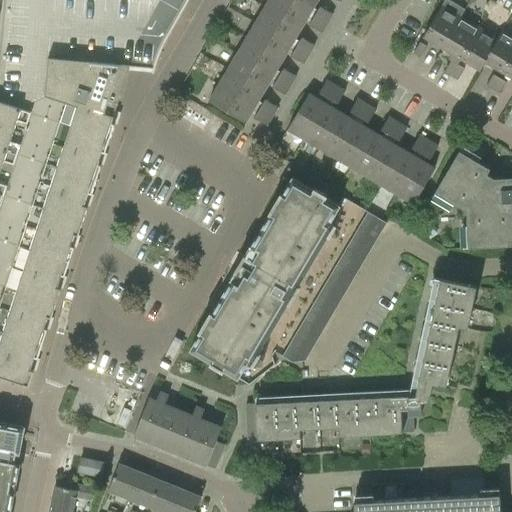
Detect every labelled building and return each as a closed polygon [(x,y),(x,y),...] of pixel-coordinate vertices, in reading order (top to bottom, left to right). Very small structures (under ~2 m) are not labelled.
[(158,58),(160,54),(162,47),(165,42),(167,37),(188,0),(0,0),(0,375),(29,385),(34,370),(30,369),(34,357),(38,358),(47,329),(44,328),(48,316),(51,317),(61,288),(57,287),(61,275),(65,276),(74,247),(71,246),(74,234),(78,235),(88,206),(84,204),(88,193),(91,194),(101,165),(97,163),(101,152),(105,153),(114,124),(118,125),(118,100),(129,67),(153,69),(152,72),(154,73),(155,69),(156,63),(157,61),(158,58)] [(267,0),(265,5),(264,6),(301,28),(301,27),(310,12),(290,0),(267,0)] [(290,0),(310,12),(317,0),(290,0)] [(443,47),(461,16),(442,5),(424,36),(443,47)] [(256,20),(255,22),(292,43),(292,42),(301,28),(264,6),(256,20)] [(320,6),(316,13),(322,17),(326,9),(320,6)] [(326,9),(322,17),(329,20),(333,13),(326,9)] [(314,16),(309,24),(316,28),(320,20),(314,16)] [(451,59),(458,63),(461,58),(480,27),(461,16),(443,47),(452,52),(450,55),(451,59)] [(320,20),(316,28),(322,32),(327,24),(320,20)] [(248,34),(246,37),(282,59),(284,56),(292,43),(255,22),(248,34)] [(480,27),(461,58),(480,69),(485,61),(498,38),(497,38),(480,27)] [(498,38),(485,61),(503,72),(511,56),(511,34),(502,29),(497,38),(498,38)] [(238,50),(237,52),(273,74),(275,72),(282,59),(246,37),(238,50)] [(302,37),(297,44),(304,48),(308,41),(302,37)] [(308,41),(304,48),(310,52),(314,44),(308,41)] [(427,45),(420,41),(414,52),(421,56),(427,45)] [(295,48),(291,55),(297,59),(302,51),(295,48)] [(303,63),(308,55),(302,51),(297,59),(303,63)] [(229,66),(228,68),(264,90),(265,88),(273,74),(237,52),(229,66)] [(511,56),(503,72),(511,77),(511,56)] [(452,75),(458,63),(451,59),(445,70),(452,75)] [(452,75),(458,78),(465,67),(458,63),(452,75)] [(219,82),(218,84),(255,105),(264,90),(228,68),(219,82)] [(279,75),(286,79),(290,71),(283,68),(279,75)] [(290,71),(286,79),(292,83),(296,75),(290,71)] [(493,88),(500,77),(493,73),(486,84),(493,88)] [(500,77),(493,88),(499,92),(506,81),(500,77)] [(277,78),(273,86),(279,90),(284,82),(277,78)] [(326,79),(322,85),(330,90),(334,83),(332,83),(326,79)] [(284,82),(279,90),(286,93),(290,86),(284,82)] [(218,84),(208,100),(245,122),(255,105),(218,84)] [(182,85),(178,93),(185,97),(190,90),(182,85)] [(322,85),(319,92),(325,96),(326,97),(330,90),(322,85)] [(337,86),(334,92),(341,97),(345,90),(337,86)] [(295,117),(288,129),(301,136),(304,138),(326,102),(322,100),(309,92),(308,94),(295,117)] [(334,92),(330,99),(338,103),(341,97),(334,92)] [(354,104),(362,109),(365,102),(358,98),(354,104)] [(265,99),(260,106),(267,110),(271,102),(265,99)] [(271,102),(267,110),(273,114),(278,106),(271,102)] [(326,102),(304,138),(317,146),(320,148),(341,111),(339,110),(326,102)] [(354,104),(350,110),(358,115),(362,109),(354,104)] [(376,109),(369,104),(365,111),(372,115),(376,109)] [(258,110),(254,117),(260,121),(265,114),(258,110)] [(341,111),(320,148),(334,156),(335,157),(357,120),(356,120),(341,111)] [(365,111),(361,117),(368,121),(372,115),(365,111)] [(265,114),(260,121),(267,125),(271,117),(265,114)] [(385,122),(392,127),(396,120),(388,116),(385,122)] [(357,120),(335,157),(351,166),(373,130),(372,130),(357,120)] [(385,122),(381,129),(388,133),(392,127),(385,122)] [(400,123),(399,122),(396,129),(403,133),(407,127),(400,123)] [(411,149),(419,133),(409,127),(400,143),(411,149)] [(396,129),(392,135),(393,136),(399,140),(403,133),(396,129)] [(373,130),(351,166),(366,175),(388,139),(373,130)] [(420,134),(416,140),(424,145),(427,139),(420,134)] [(388,139),(366,175),(369,176),(382,184),(403,148),(390,140),(388,139)] [(416,140),(412,147),(420,151),(424,145),(416,140)] [(431,141),(427,147),(434,151),(438,145),(433,142),(431,141)] [(427,147),(423,153),(426,155),(431,158),(434,151),(427,147)] [(403,148),(382,184),(385,186),(397,193),(419,157),(407,150),(403,148)] [(490,168),(460,150),(434,191),(466,211),(468,247),(511,244),(511,176),(493,178),(486,173),(490,168)] [(419,157),(397,193),(401,196),(413,203),(435,167),(423,159),(419,157)] [(340,205),(326,196),(327,195),(315,188),(314,189),(293,177),(283,194),(281,193),(270,212),(271,213),(252,246),(251,245),(230,279),(231,280),(212,313),(211,312),(199,331),(201,332),(191,349),(212,361),(211,363),(223,370),(224,368),(238,377),(340,205)] [(363,220),(382,231),(388,222),(369,211),(363,220)] [(382,231),(363,220),(358,229),(377,240),(382,231)] [(377,240),(358,229),(352,238),(371,250),(377,240)] [(371,250),(352,238),(347,248),(366,259),(371,250)] [(366,259),(347,248),(341,257),(360,268),(366,259)] [(360,268),(341,257),(336,266),(355,277),(360,268)] [(355,277),(336,266),(331,275),(350,286),(355,277)] [(350,286),(331,275),(325,284),(344,295),(350,286)] [(416,394),(247,402),(249,439),(301,437),(301,428),(339,426),(339,435),(414,431),(414,413),(422,413),(422,401),(429,400),(433,383),(446,386),(459,326),(468,328),(476,286),(441,278),(416,394)] [(344,295),(325,284),(320,293),(339,305),(344,295)] [(339,305),(320,293),(314,303),(333,314),(339,305)] [(333,314),(314,303),(309,312),(328,323),(333,314)] [(328,323),(309,312),(303,321),(322,332),(328,323)] [(298,330),(317,341),(322,332),(303,321),(298,330)] [(317,341),(298,330),(293,339),(312,350),(317,341)] [(312,350),(293,339),(283,355),(293,361),(306,360),(312,350)] [(153,441),(168,404),(149,397),(134,434),(153,441)] [(168,404),(153,441),(170,448),(185,411),(168,404)] [(185,411),(170,448),(188,456),(203,419),(185,411)] [(0,511),(9,511),(19,463),(14,462),(15,457),(18,457),(24,427),(0,418),(0,511)] [(224,443),(216,439),(222,426),(203,419),(188,456),(215,466),(224,443)] [(306,443),(319,443),(319,428),(306,428),(306,443)] [(102,477),(105,463),(81,457),(78,472),(102,477)] [(129,497),(139,472),(119,463),(108,489),(129,497)] [(139,472),(129,497),(149,506),(160,480),(139,472)] [(160,480),(149,506),(164,511),(170,511),(180,488),(160,480)] [(49,511),(73,511),(76,497),(91,500),(94,488),(78,484),(77,490),(55,486),(49,511)] [(180,488),(170,511),(195,511),(201,497),(180,488)] [(500,511),(500,510),(500,494),(482,495),(482,511),(500,511)] [(482,511),(482,495),(405,499),(405,511),(482,511)] [(405,511),(405,499),(354,501),(354,510),(351,511),(350,511),(405,511)]
